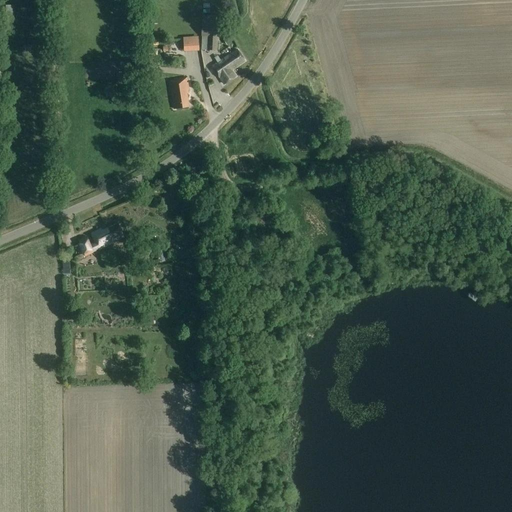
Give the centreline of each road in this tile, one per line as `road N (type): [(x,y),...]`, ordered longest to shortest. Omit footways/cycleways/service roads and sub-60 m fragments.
road 1 (unclassified): [(0,240),(110,194),(187,149),(246,90),(303,0)]
road 2 (track): [(207,132),(222,175),(238,189),(305,171),(408,174),(511,225)]
road 3 (track): [(228,185),(215,208),(219,511)]
